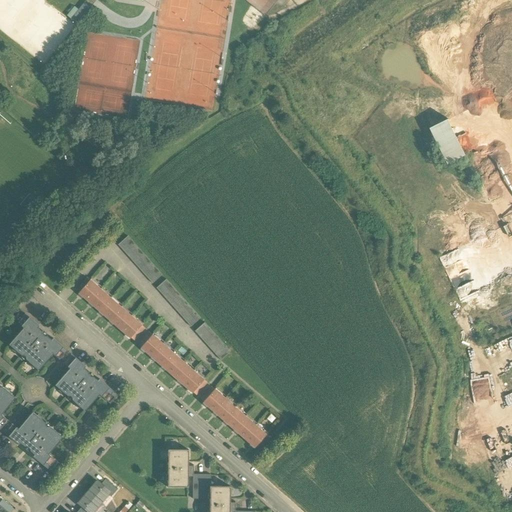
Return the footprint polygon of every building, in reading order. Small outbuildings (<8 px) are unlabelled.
[(74,7),(66,16),(76,25),(89,9),(83,4),(78,10),(74,7)] [(466,156),(448,120),(430,129),(448,165),(466,156)] [(127,236),(117,245),(122,250),(132,241),(127,236)] [(132,241),(122,250),(126,255),(136,246),(132,241)] [(136,246),(126,255),(130,260),(140,251),(136,246)] [(140,251),(130,260),(135,265),(145,256),(140,251)] [(145,256),(135,265),(139,270),(149,261),(145,256)] [(149,261),(139,270),(143,274),(153,265),(149,261)] [(153,265),(143,274),(148,279),(158,270),(153,265)] [(158,270),(148,279),(152,284),(162,275),(158,270)] [(86,278),(75,290),(79,293),(89,281),(86,278)] [(79,293),(78,294),(88,303),(102,288),(91,279),(89,281),(79,293)] [(166,280),(156,288),(160,293),(170,285),(166,280)] [(170,285),(160,293),(164,298),(174,289),(170,285)] [(112,297),(102,288),(88,303),(99,312),(112,297)] [(174,289),(164,298),(169,303),(179,294),(174,289)] [(179,294),(169,303),(173,308),(183,299),(179,294)] [(122,306),(112,297),(99,312),(109,321),(122,306)] [(183,299),(173,308),(177,313),(187,304),(183,299)] [(187,304),(177,313),(182,318),(191,309),(187,304)] [(133,315),(122,306),(109,321),(119,330),(133,315)] [(191,309),(182,318),(186,322),(196,314),(191,309)] [(8,345),(21,356),(24,356),(25,358),(25,360),(38,371),(53,355),(59,360),(67,351),(53,338),(51,340),(47,337),(45,337),(42,335),(42,332),(37,328),(39,327),(20,310),(12,319),(23,329),(8,345)] [(196,314),(186,322),(190,327),(200,319),(196,314)] [(143,324),(133,315),(119,330),(129,339),(130,338),(141,326),(143,324)] [(204,323),(194,332),(199,336),(208,328),(204,323)] [(141,326),(130,338),(134,342),(145,329),(141,326)] [(208,328),(199,336),(203,341),(213,333),(208,328)] [(149,333),(138,345),(140,347),(152,335),(149,333)] [(140,347),(139,348),(150,357),(164,342),(153,333),(152,335),(140,347)] [(213,333),(203,341),(207,346),(217,338),(213,333)] [(217,338),(207,346),(212,351),(221,342),(217,338)] [(174,351),(164,342),(150,357),(161,366),(174,351)] [(221,342),(212,351),(216,356),(226,347),(221,342)] [(226,347),(216,356),(220,361),(230,352),(226,347)] [(61,362),(69,353),(67,351),(59,360),(61,362)] [(184,360),(174,351),(161,366),(171,375),(184,360)] [(61,362),(63,363),(71,355),(69,353),(61,362)] [(71,355),(63,363),(69,369),(54,386),(67,397),(70,397),(71,398),(72,400),(84,412),(99,395),(109,405),(117,396),(99,379),(97,381),(93,377),(90,377),(88,375),(87,373),(83,369),(85,367),(71,355)] [(194,369),(184,360),(171,375),(181,384),(194,369)] [(205,379),(194,369),(181,384),(192,394),(192,393),(204,380),(205,379)] [(207,383),(204,380),(192,393),(196,396),(207,383)] [(0,429),(7,421),(1,415),(15,398),(11,395),(12,393),(7,389),(6,391),(2,387),(0,387),(0,429)] [(203,402),(213,390),(211,387),(200,399),(203,402)] [(213,412),(226,397),(215,388),(213,390),(203,402),(202,403),(213,412)] [(223,421),(236,406),(226,397),(213,412),(223,421)] [(233,430),(246,415),(236,406),(223,421),(233,430)] [(18,429),(11,424),(3,433),(18,446),(20,444),(24,447),(26,447),(29,449),(29,452),(34,455),(32,457),(51,473),(59,464),(48,455),(62,438),(58,434),(59,433),(54,429),(53,430),(50,427),(47,427),(45,426),(45,423),(42,421),(43,419),(38,415),(37,416),(32,412),(18,429)] [(233,430),(243,439),(257,424),(246,415),(233,430)] [(7,421),(0,429),(0,430),(2,432),(9,422),(7,421)] [(11,424),(9,422),(2,432),(3,433),(11,424)] [(243,439),(254,448),(255,448),(266,435),(267,433),(257,424),(243,439)] [(266,435),(255,448),(258,450),(269,437),(266,435)] [(192,477),(193,475),(193,467),(187,467),(187,451),(167,451),(167,487),(187,487),(187,477),(192,477)] [(86,492),(105,508),(113,499),(110,497),(116,490),(105,480),(101,484),(96,480),(86,492)] [(234,511),(235,511),(235,503),(229,503),(229,487),(209,487),(209,500),(208,511),(234,511)] [(78,511),(79,511),(101,511),(105,508),(86,492),(76,504),(81,508),(78,511)] [(134,506),(140,510),(144,505),(139,501),(134,506)] [(128,502),(119,511),(126,511),(132,505),(128,502)]
